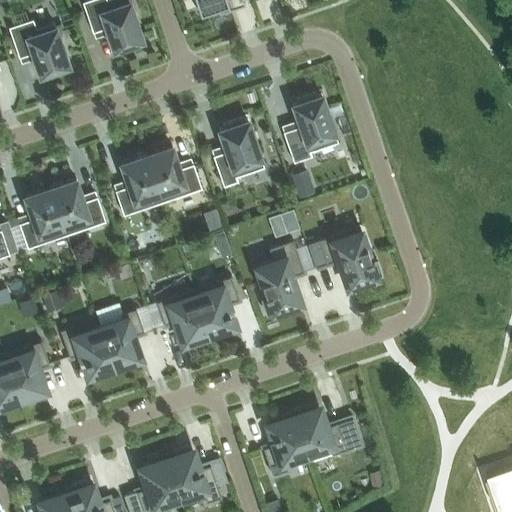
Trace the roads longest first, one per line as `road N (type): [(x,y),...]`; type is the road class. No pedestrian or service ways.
road 1 (residential): [(188,80),(295,43),(333,48),(419,289),(417,310),(402,323),(213,389)]
road 2 (residential): [(213,389),(0,464)]
road 3 (residential): [(0,144),(188,80)]
road 4 (residential): [(213,389),(255,511)]
